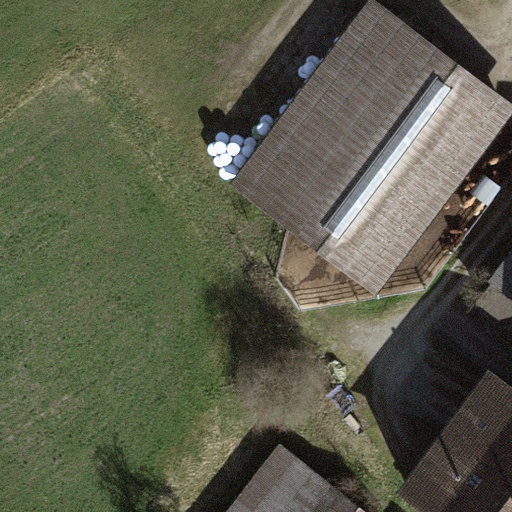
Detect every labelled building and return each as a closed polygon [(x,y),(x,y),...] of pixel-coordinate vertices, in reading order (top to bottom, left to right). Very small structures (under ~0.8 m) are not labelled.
[(376,12),(245,185),(372,280),(503,107),(376,12)] [(511,131),(407,258),(432,279),(511,182),(511,131)] [(511,259),(482,300),(509,321),(511,317),(511,259)] [(511,511),(511,391),(492,376),(408,489),(438,511),(511,511)] [(310,511),(330,487),(289,455),(244,511),(310,511)] [(361,511),(330,487),(310,511),(361,511)]
